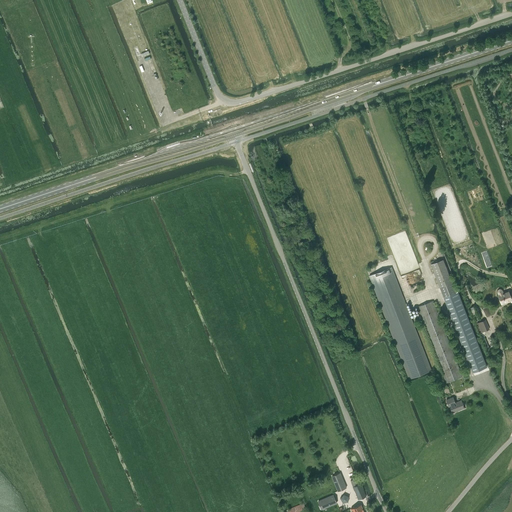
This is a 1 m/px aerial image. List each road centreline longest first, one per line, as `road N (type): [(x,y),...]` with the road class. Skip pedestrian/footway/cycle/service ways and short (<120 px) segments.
road 1 (unclassified): [(511,14),(232,102),(216,93),(179,0)]
road 2 (unclassified): [(386,511),(236,142)]
road 3 (primary): [(233,133),(511,40)]
road 4 (unclassified): [(236,142),(511,49)]
road 5 (unclassified): [(0,218),(236,142)]
road 6 (primary): [(0,210),(233,133)]
